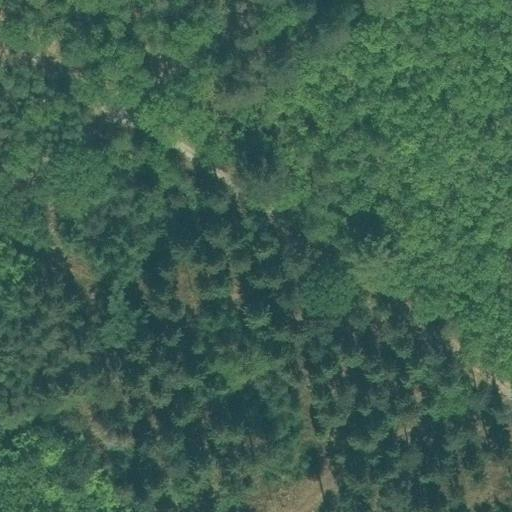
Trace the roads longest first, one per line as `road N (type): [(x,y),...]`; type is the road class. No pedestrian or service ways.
road 1 (track): [(511,399),(120,109)]
road 2 (track): [(287,0),(120,109)]
road 3 (track): [(0,199),(120,109)]
road 4 (track): [(0,34),(120,109)]
